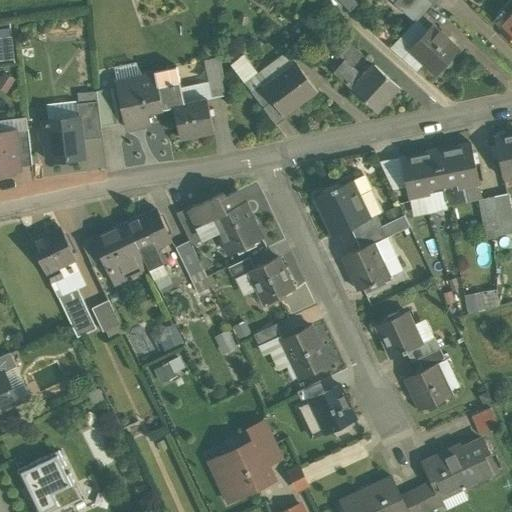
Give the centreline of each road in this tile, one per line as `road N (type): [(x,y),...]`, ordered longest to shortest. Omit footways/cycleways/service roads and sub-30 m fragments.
road 1 (residential): [(270,153),(397,423)]
road 2 (residential): [(0,207),(270,153)]
road 3 (residential): [(270,153),(511,97)]
